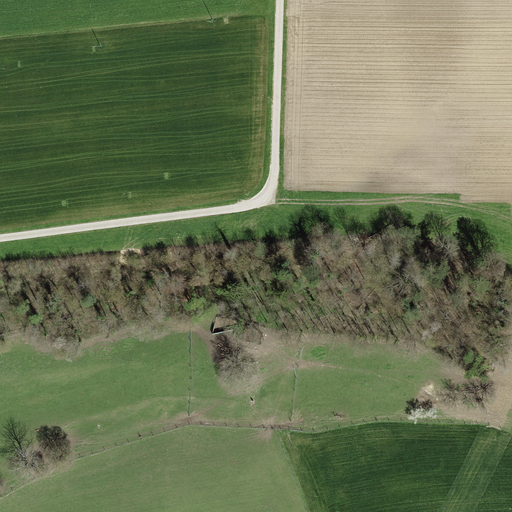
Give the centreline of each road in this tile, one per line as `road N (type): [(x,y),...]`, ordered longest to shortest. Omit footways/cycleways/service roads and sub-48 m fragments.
road 1 (track): [(280,0),(265,198),(235,209),(0,239)]
road 2 (unknown): [(0,81),(100,0)]
